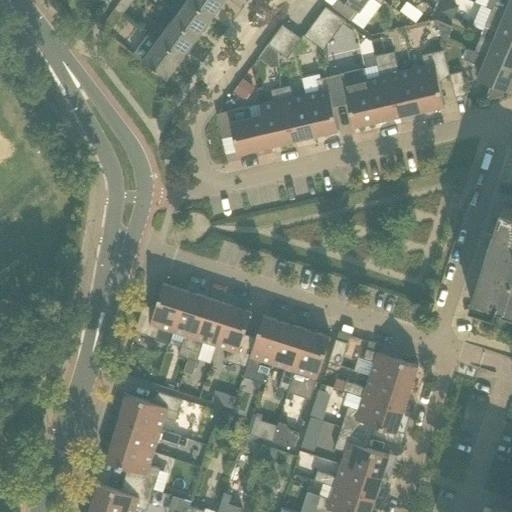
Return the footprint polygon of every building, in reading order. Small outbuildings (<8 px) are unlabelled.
[(121,0),(116,8),(123,14),(133,0),(121,0)] [(197,38),(199,36),(212,18),(187,0),(173,20),(197,38)] [(187,0),(212,18),(214,15),(224,0),(187,0)] [(337,0),(333,6),(352,20),(367,0),(337,0)] [(458,9),(456,3),(448,0),(447,0),(442,11),(454,17),(458,9)] [(408,1),(402,10),(417,20),(423,11),(408,1)] [(511,42),(511,17),(505,14),(507,10),(494,5),(492,10),(485,7),(477,26),(484,29),(486,26),(498,31),(496,35),(511,42)] [(338,30),(345,21),(326,6),(319,16),(338,30)] [(116,8),(101,29),(108,34),(123,14),(116,8)] [(331,40),(338,30),(319,16),(312,26),(331,40)] [(182,57),(187,51),(197,38),(173,20),(159,39),(158,40),(182,57)] [(442,35),(448,38),(453,26),(438,20),(442,35)] [(292,31),(283,24),(269,43),(278,50),(278,51),(292,31)] [(313,41),(324,50),(325,49),(331,40),(312,26),(305,35),(313,41)] [(476,52),(511,66),(511,42),(496,35),(498,31),(486,26),(484,29),(482,35),(476,51),(476,52)] [(302,39),(292,31),(278,51),(288,58),(302,39)] [(158,40),(159,39),(149,32),(133,53),(167,78),(182,57),(158,40)] [(504,95),(506,90),(509,91),(511,83),(511,66),(476,52),(476,51),(469,49),(465,58),(483,66),(478,78),(492,84),(487,97),(490,98),(504,95)] [(425,66),(413,68),(423,111),(445,105),(445,103),(444,101),(438,77),(450,74),(444,50),(423,55),(425,66)] [(395,51),(385,54),(400,116),(423,111),(413,68),(399,71),(395,51)] [(380,76),(367,79),(377,121),(400,116),(385,54),(376,56),(380,76)] [(347,98),(354,127),(377,121),(367,79),(355,82),(352,71),(334,75),(340,100),(347,98)] [(462,71),(450,74),(456,97),(468,95),(462,71)] [(314,136),(339,130),(333,101),(340,100),(334,75),(317,79),(319,90),(304,94),(314,136)] [(246,100),(256,87),(243,78),(233,91),(233,92),(246,100)] [(291,85),(276,89),(289,142),(314,136),(304,94),(293,96),(291,85)] [(263,114),(256,116),(263,148),(289,142),(276,89),(272,90),(274,101),(261,104),(263,114)] [(239,108),(217,114),(222,138),(234,135),(237,148),(238,154),(263,148),(256,116),(241,119),(239,108)] [(511,206),(503,203),(471,302),(496,310),(499,303),(504,304),(504,306),(511,308),(511,206)] [(143,307),(135,331),(157,338),(160,327),(172,331),(186,290),(163,283),(163,285),(155,311),(143,307)] [(186,290),(172,331),(185,335),(179,355),(188,358),(208,297),(186,290)] [(208,297),(188,358),(198,361),(204,341),(217,346),(230,304),(208,297)] [(244,339),(253,312),(230,304),(217,346),(229,350),(226,360),(246,366),(254,343),(244,339)] [(286,322),(263,315),(254,343),(246,366),(244,376),(254,379),(260,360),(273,364),(286,322)] [(308,330),(286,322),(273,364),(285,368),(279,387),(289,391),(295,371),(308,330)] [(312,398),(331,337),(308,330),(295,371),(307,375),(301,395),(312,398)] [(341,365),(349,342),(336,339),(329,361),(341,365)] [(367,349),(364,359),(374,362),(371,374),(412,387),(419,365),(417,364),(417,365),(367,349)] [(193,375),(198,361),(188,358),(184,372),(193,375)] [(412,387),(371,374),(367,387),(347,380),(344,390),(364,397),(363,397),(404,410),(412,387)] [(156,402),(128,394),(121,416),(162,429),(166,417),(176,420),(183,399),(159,391),(156,402)] [(366,434),(369,423),(395,431),(395,432),(397,433),(404,410),(363,397),(360,409),(349,405),(342,427),(366,434)] [(323,420),(327,407),(315,403),(310,416),(311,416),(323,420)] [(121,416),(113,439),(154,452),(159,439),(178,445),(182,435),(162,429),(121,416)] [(323,427),(325,420),(323,420),(311,416),(309,423),(323,427)] [(388,454),(362,446),(366,434),(342,427),(335,448),(346,452),(342,464),(383,477),(390,454),(388,454)] [(290,429),(285,445),(294,448),(299,432),(290,429)] [(256,436),(243,432),(239,444),(252,448),(256,436)] [(113,439),(106,461),(134,470),(130,481),(154,489),(161,467),(151,464),(154,452),(113,439)] [(274,464),(278,449),(266,445),(262,461),(274,464)] [(383,477),(342,464),(338,476),(318,470),(315,480),(335,486),(376,499),(383,477)] [(127,492),(99,483),(91,506),(110,511),(134,511),(137,506),(148,510),(154,489),(130,481),(127,492)] [(371,511),(376,499),(335,486),(331,498),(320,495),(314,511),(371,511)] [(204,511),(205,510),(183,503),(180,511),(204,511)]
